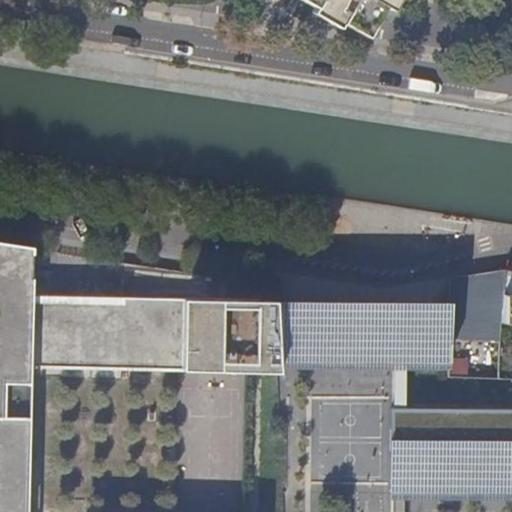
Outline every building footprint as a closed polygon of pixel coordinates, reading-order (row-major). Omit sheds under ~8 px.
[(299,0),(314,9),(319,2),(316,0),(299,0)] [(346,17),(371,32),(385,9),(391,12),(398,0),(316,0),(319,2),(314,9),(341,24),(346,17)] [(339,29),(341,24),(314,9),(312,14),(325,21),(339,29)] [(365,39),(368,39),(371,32),(346,17),(341,24),(365,39)] [(0,424),(8,425),(9,391),(30,392),(30,368),(32,298),(32,250),(0,245),(0,424)] [(503,322),(506,270),(484,274),(481,321),(503,322)] [(511,271),(506,270),(503,322),(511,322),(511,271)] [(481,321),(484,274),(450,279),(449,281),(449,305),(449,318),(481,321)] [(30,368),(278,373),(278,368),(275,304),(275,303),(32,298),(30,368)] [(324,304),(275,304),(278,368),(348,368),(349,359),(404,359),(404,368),(448,368),(449,318),(449,305),(421,305),(420,306),(418,306),(415,307),(413,309),(411,310),(409,312),(407,314),(406,317),(405,321),(389,320),(389,319),(388,317),(387,316),(386,315),(385,314),(384,313),(382,313),(380,313),(378,313),(377,313),(376,314),(374,315),(373,317),(372,318),(371,321),(346,320),(345,318),(343,316),(342,313),(340,312),(338,310),(336,308),(333,307),(330,306),(327,305),(324,304)] [(404,461),(404,410),(389,410),(389,461),(404,461)] [(511,488),(511,410),(404,410),(404,461),(404,488),(511,488)] [(0,511),(28,511),(30,425),(8,425),(0,424),(0,511)]
